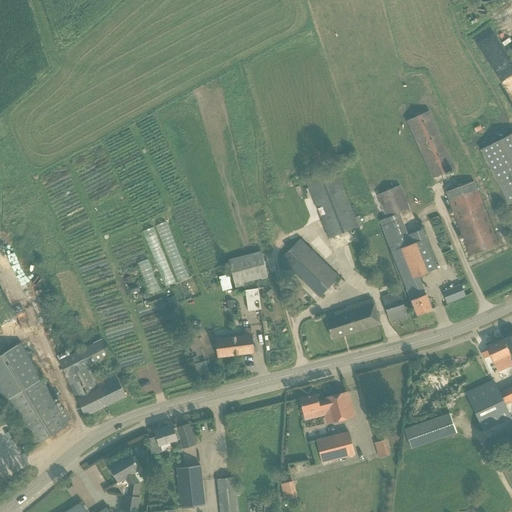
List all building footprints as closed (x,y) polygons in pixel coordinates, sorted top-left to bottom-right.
[(406,122),(432,179),(445,173),(452,170),(455,169),(429,111),(406,122)] [(507,204),(511,201),(511,133),(480,151),(507,204)] [(328,239),(362,225),(358,216),(354,218),(335,168),(304,180),(328,239)] [(473,182),(445,192),(470,256),(498,245),(473,182)] [(376,196),(386,218),(400,213),(410,209),(400,186),(376,196)] [(386,218),(379,221),(416,315),(431,309),(418,276),(438,268),(423,229),(408,235),(400,213),(386,218)] [(339,277),(300,239),(280,259),(319,298),(339,277)] [(261,251),(228,260),(235,288),(244,286),(243,283),(267,277),(261,251)] [(460,284),(442,292),(446,304),(465,296),(460,284)] [(258,289),(245,291),(248,312),(261,310),(258,289)] [(393,322),(407,318),(398,291),(381,296),(387,315),(390,314),(393,322)] [(332,339),(380,324),(372,299),(345,308),(346,312),(325,319),(332,339)] [(224,306),(225,319),(238,318),(237,305),(224,306)] [(217,358),(254,353),(250,328),(244,329),(244,335),(214,339),(217,358)] [(503,340),(486,347),(488,350),(490,355),(497,371),(507,367),(506,363),(511,361),(511,360),(511,335),(503,340)] [(93,344),(58,361),(65,375),(64,376),(76,399),(85,417),(126,397),(113,370),(94,380),(88,367),(104,359),(109,369),(115,366),(102,339),(93,343),(93,344)] [(0,392),(5,401),(41,379),(20,343),(0,355),(0,392)] [(196,372),(207,370),(205,361),(194,363),(196,372)] [(41,379),(5,401),(33,447),(68,426),(67,423),(53,399),(41,379)] [(494,382),(466,395),(483,431),(502,422),(496,411),(506,407),(505,405),(499,393),(494,382)] [(316,394),(299,398),(304,420),(329,413),(332,422),(354,416),(347,392),(325,398),(326,399),(318,401),(316,394)] [(57,397),(53,399),(67,423),(71,421),(63,409),(57,397)] [(411,448),(456,432),(451,417),(454,416),(453,412),(404,430),(411,448)] [(165,428),(154,432),(156,437),(159,445),(160,445),(180,439),(183,448),(195,444),(188,424),(173,429),(172,425),(165,427),(165,428)] [(322,463),(354,455),(348,432),(316,440),(322,463)] [(149,439),(151,454),(154,453),(154,454),(162,451),(160,445),(159,445),(156,437),(149,439)] [(390,456),(385,440),(375,443),(379,459),(390,456)] [(402,487),(478,463),(471,442),(395,466),(402,487)] [(131,455),(108,468),(110,470),(109,470),(109,472),(110,474),(111,475),(112,476),(113,475),(118,483),(125,479),(128,485),(127,495),(124,495),(122,510),(134,511),(137,511),(140,497),(137,497),(139,483),(134,474),(140,470),(131,455)] [(178,477),(181,509),(204,506),(200,468),(190,469),(184,469),(185,476),(178,477)] [(220,511),(237,511),(234,478),(217,480),(220,511)] [(280,484),(285,501),(297,497),(293,481),(280,484)]
